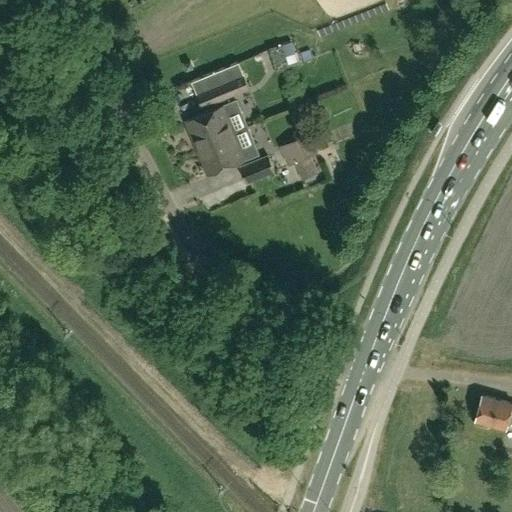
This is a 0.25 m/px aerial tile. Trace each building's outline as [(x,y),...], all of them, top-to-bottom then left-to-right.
[(203,107),(241,91),(250,87),(245,74),(198,94),(203,107)] [(248,127),(238,104),(224,105),(186,120),(198,147),(248,127)] [(252,156),(257,150),(248,127),(198,147),(209,174),(252,156)] [(320,155),(313,134),(294,140),(302,161),(306,159),(309,166),(302,169),(306,179),(319,174),(313,157),(320,155)] [(241,167),(247,182),(274,170),(268,155),(241,167)] [(197,317),(191,322),(197,330),(203,325),(197,317)] [(511,430),(511,402),(482,394),(475,420),(511,430)]
